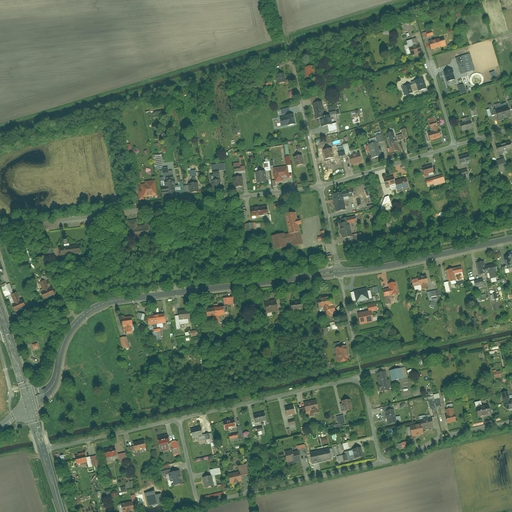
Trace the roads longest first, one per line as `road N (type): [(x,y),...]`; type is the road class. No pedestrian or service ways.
road 1 (tertiary): [(29,407),(51,386),(67,332),(106,305),(340,274)]
road 2 (residential): [(0,230),(319,188)]
road 3 (residential): [(177,420),(360,378),(380,463)]
road 4 (residential): [(380,463),(198,506)]
road 5 (tertiary): [(340,274),(511,239)]
road 6 (residential): [(278,39),(287,43),(319,188)]
road 7 (residential): [(319,188),(456,146)]
road 8 (residential): [(42,451),(177,420)]
